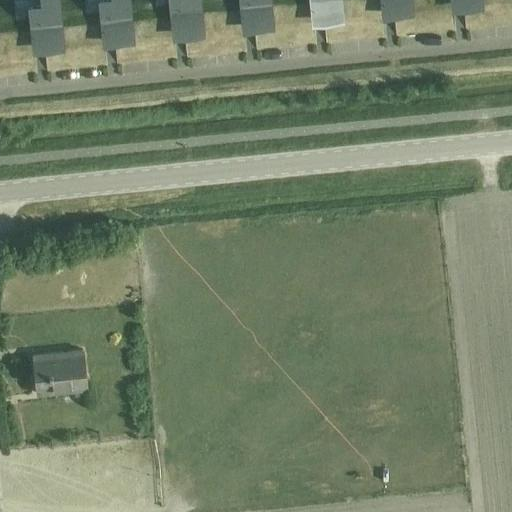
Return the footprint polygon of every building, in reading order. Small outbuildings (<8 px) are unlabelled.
[(13,0),(15,22),(29,20),(31,40),(33,40),(33,39),(39,39),(40,48),(63,45),(62,37),(59,11),(58,0),(13,0)] [(83,0),(85,15),(100,13),(101,33),(103,33),(103,32),(109,32),(110,40),(133,38),(132,30),(130,6),(129,0),(83,0)] [(154,0),(155,8),(169,7),(171,26),(173,26),(179,25),(180,34),(202,31),(202,23),(199,0),(154,0)] [(272,16),(270,0),(224,0),(225,1),(234,0),(239,0),(241,19),(243,19),(249,18),(250,27),(272,24),(272,16)] [(309,0),(310,12),(313,12),(312,12),(318,11),(319,20),(342,17),(341,9),(340,0),(309,0)] [(411,2),(410,0),(380,0),(381,5),(382,5),(388,4),(389,13),(412,10),(411,2)] [(33,354),(37,393),(86,388),(82,349),(33,354)]
